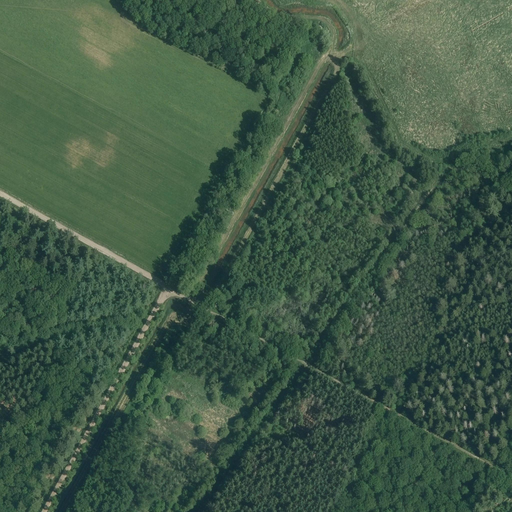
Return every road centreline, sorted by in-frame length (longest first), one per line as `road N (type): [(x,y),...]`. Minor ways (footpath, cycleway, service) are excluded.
road 1 (track): [(198,305),(229,266),(337,72),(333,55),(320,59),(189,299)]
road 2 (track): [(167,287),(511,479)]
road 3 (track): [(170,289),(273,97),(257,76),(233,0)]
road 4 (track): [(214,313),(205,326),(170,318),(63,511)]
road 5 (track): [(44,511),(148,320)]
road 6 (track): [(0,195),(167,287)]
road 7 (track): [(0,346),(148,320)]
